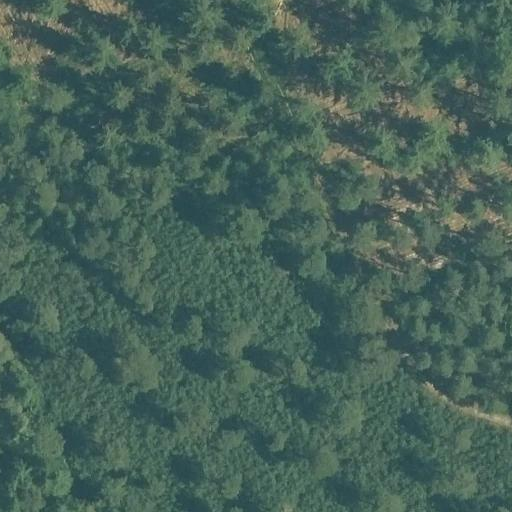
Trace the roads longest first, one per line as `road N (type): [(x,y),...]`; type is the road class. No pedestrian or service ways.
road 1 (track): [(511,412),(432,377),(245,9)]
road 2 (track): [(245,9),(0,131)]
